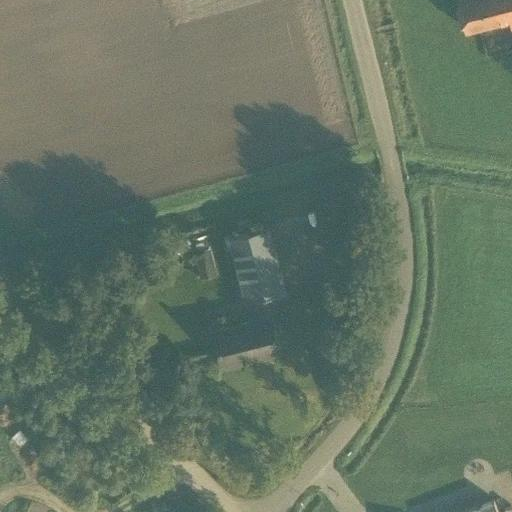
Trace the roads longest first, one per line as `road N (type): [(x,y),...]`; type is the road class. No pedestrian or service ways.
road 1 (unclassified): [(278,511),(356,433),(392,379),(408,334),(410,188),(352,0)]
road 2 (unclassified): [(221,511),(0,291)]
